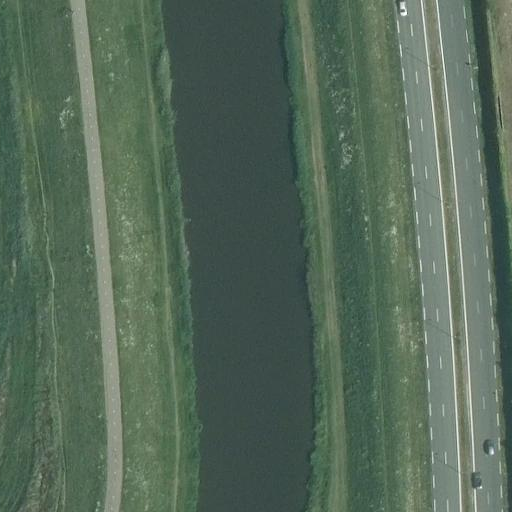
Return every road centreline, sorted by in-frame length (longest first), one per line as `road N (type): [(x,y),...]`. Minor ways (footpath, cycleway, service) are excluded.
road 1 (primary): [(487,511),(449,0)]
road 2 (primary): [(409,0),(446,511)]
